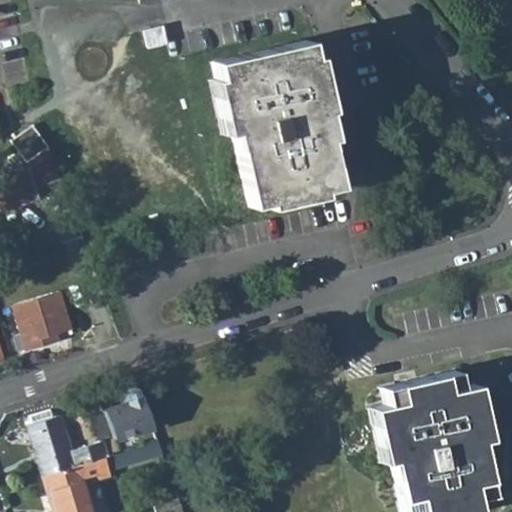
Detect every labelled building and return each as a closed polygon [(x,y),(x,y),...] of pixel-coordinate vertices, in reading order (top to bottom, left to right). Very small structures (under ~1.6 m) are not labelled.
[(145,50),(164,45),(160,26),(140,31),(145,50)] [(319,114),(329,111),(314,55),(310,56),(305,38),(210,60),(214,77),(209,79),(222,135),(227,134),(232,161),(237,160),(247,205),(264,201),(265,206),(319,194),(318,189),(335,185),(319,114)] [(46,147),(31,126),(10,141),(25,163),(46,147)] [(25,163),(0,180),(0,204),(1,207),(36,198),(33,188),(60,181),(46,147),(25,163)] [(57,333),(70,329),(58,291),(11,305),(25,351),(58,340),(57,333)] [(478,440),(486,438),(474,384),(459,387),(455,370),(379,388),(383,405),(367,409),(380,463),(389,461),(400,511),(416,511),(419,511),(477,511),(474,498),(490,494),(478,440)] [(133,421),(148,415),(139,388),(123,394),(133,421)] [(53,416),(51,410),(29,417),(31,424),(53,416)] [(71,450),(60,414),(53,416),(31,424),(26,425),(42,476),(81,464),(103,457),(157,441),(152,427),(71,450)] [(42,476),(52,511),(94,511),(86,482),(109,475),(108,471),(162,455),(157,441),(103,457),(81,464),(42,476)] [(165,496),(176,493),(165,462),(155,465),(165,496)] [(165,496),(151,500),(154,511),(163,511),(168,510),(180,507),(176,493),(165,496)]
